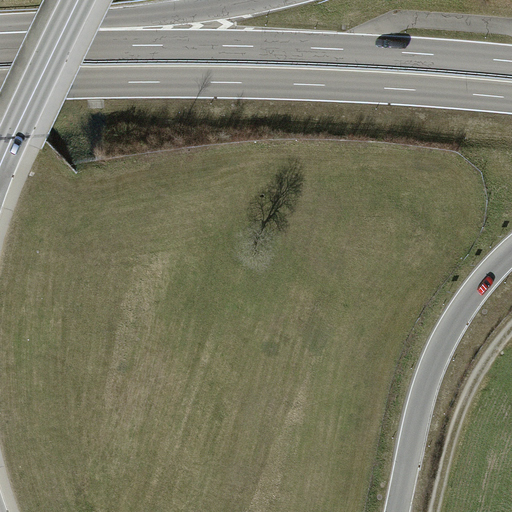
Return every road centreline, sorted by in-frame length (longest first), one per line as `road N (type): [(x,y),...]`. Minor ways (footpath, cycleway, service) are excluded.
road 1 (trunk): [(511,62),(323,48),(0,49)]
road 2 (trunk): [(0,85),(337,85),(511,98)]
road 3 (trunk): [(398,511),(418,413),(443,343),(511,252)]
road 4 (trunk): [(258,0),(0,47)]
road 5 (track): [(511,329),(472,387),(434,511)]
road 6 (secondary): [(78,0),(0,168)]
